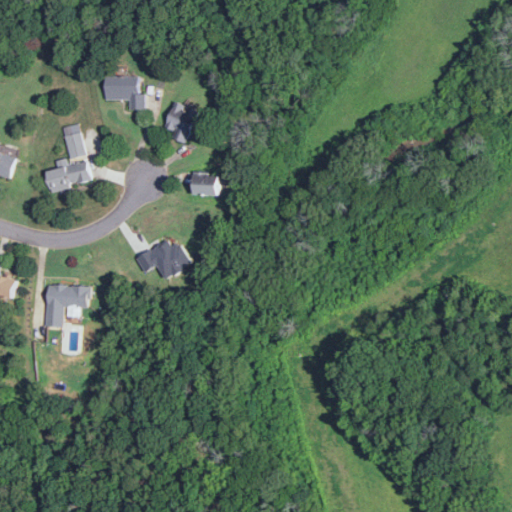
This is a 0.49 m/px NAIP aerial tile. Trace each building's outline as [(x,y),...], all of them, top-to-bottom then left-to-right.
[(133,99),(133,109),(149,109),(149,94),(142,94),(142,75),(108,75),(108,99),(133,99)] [(177,131),(174,137),(188,143),(201,111),(178,101),(167,127),(177,131)] [(88,155),(81,123),(65,127),(72,159),(88,155)] [(0,174),(14,178),(19,155),(0,151),(0,174)] [(48,170),(53,191),(95,182),(91,161),(48,170)] [(196,196),(223,196),(223,175),(196,175),(196,196)] [(140,256),(149,270),(162,263),(171,277),(197,262),(184,239),(175,245),(171,238),(140,256)] [(0,294),(14,299),(20,282),(0,274),(0,294)] [(50,327),(66,327),(67,316),(83,316),(83,307),(94,307),(94,286),(51,284),(50,327)]
